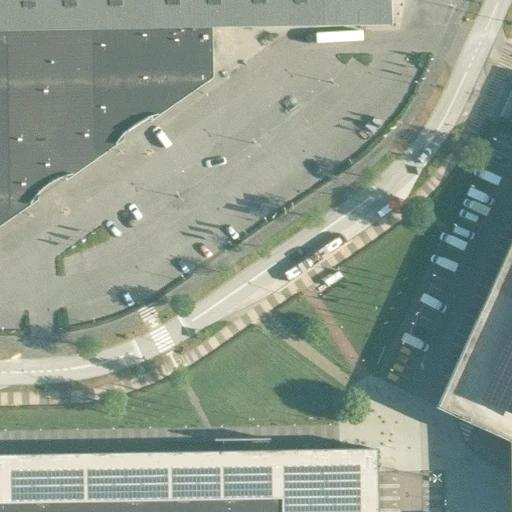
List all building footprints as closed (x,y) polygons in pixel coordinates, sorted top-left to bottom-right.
[(0,0),(0,23),(13,23),(98,23),(207,23),(247,23),(290,23),(319,22),(318,0),(0,0)] [(318,0),(319,22),(389,21),(388,0),(318,0)] [(0,214),(4,213),(8,210),(12,207),(13,23),(0,23),(0,214)] [(12,207),(16,204),(20,201),(24,198),(27,194),(30,190),(33,186),(36,182),(38,182),(37,168),(66,167),(66,162),(71,160),(76,159),(80,157),(85,155),(89,153),(94,151),(98,148),(98,23),(13,23),(12,207)] [(98,148),(102,145),(106,142),(109,138),(113,135),(116,131),(119,127),(122,123),(123,123),(123,108),(151,107),(151,102),(156,101),(161,99),(166,97),(170,95),(175,93),(179,91),(183,88),(187,85),(191,82),(195,78),(198,75),(201,71),(204,67),(207,63),(208,63),(207,23),(98,23),(98,148)] [(511,250),(449,390),(440,409),(511,442),(511,250)] [(376,511),(376,449),(0,455),(0,511),(376,511)]
